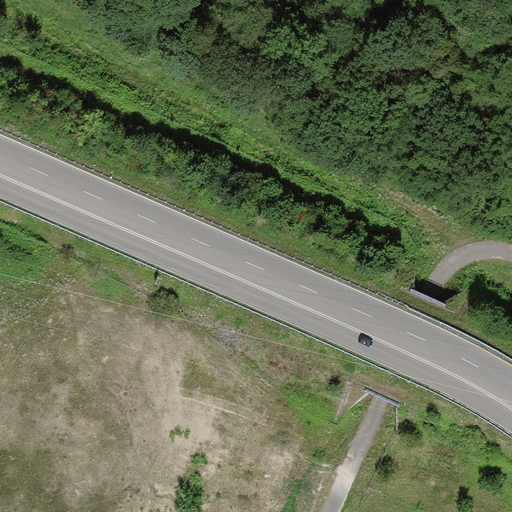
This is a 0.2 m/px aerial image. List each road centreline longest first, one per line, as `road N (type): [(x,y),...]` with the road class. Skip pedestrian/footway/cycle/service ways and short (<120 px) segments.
road 1 (trunk): [(511,405),(373,332),(0,175)]
road 2 (track): [(332,511),(436,276),(459,253),(486,248)]
